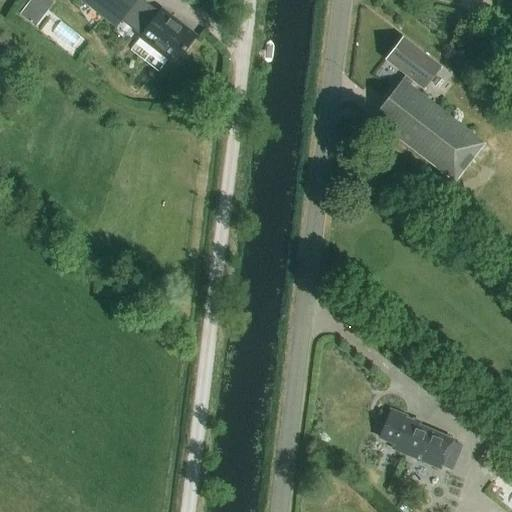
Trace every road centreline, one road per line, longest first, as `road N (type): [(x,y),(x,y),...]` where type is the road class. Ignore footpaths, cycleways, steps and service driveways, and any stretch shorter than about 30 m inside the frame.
road 1 (unclassified): [(276,511),(339,0)]
road 2 (track): [(185,511),(241,54),(205,20)]
road 3 (track): [(300,312),(469,443),(478,511)]
